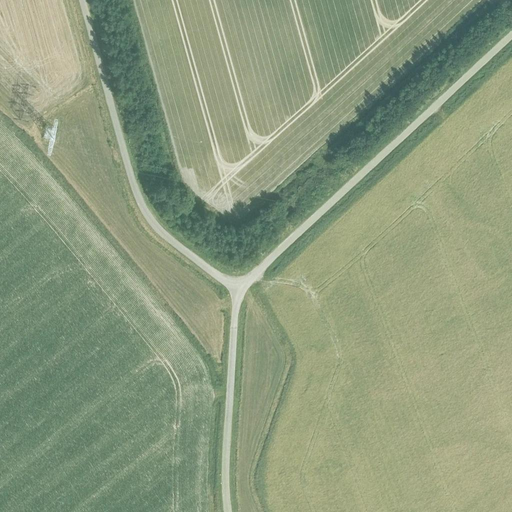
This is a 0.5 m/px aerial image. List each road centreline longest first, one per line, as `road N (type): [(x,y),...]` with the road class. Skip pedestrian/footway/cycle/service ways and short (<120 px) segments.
road 1 (unclassified): [(237,290),(511,35)]
road 2 (unclassified): [(237,290),(140,204),(84,0)]
road 3 (unclassified): [(233,511),(237,290)]
